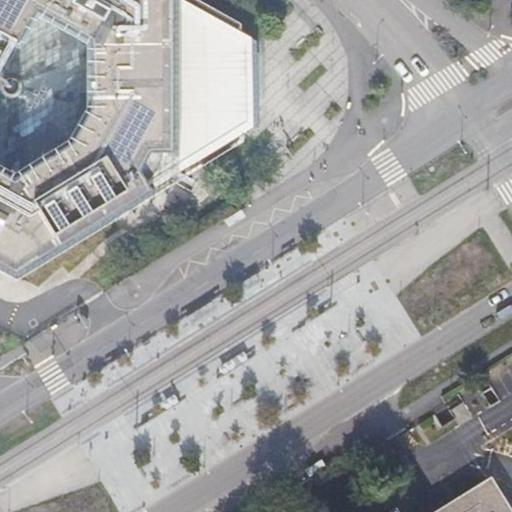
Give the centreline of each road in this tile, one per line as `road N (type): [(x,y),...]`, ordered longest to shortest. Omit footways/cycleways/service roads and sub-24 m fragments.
road 1 (secondary): [(485,100),(0,408)]
road 2 (secondary): [(171,511),(511,302)]
road 3 (tertiary): [(400,0),(426,20),(485,100)]
